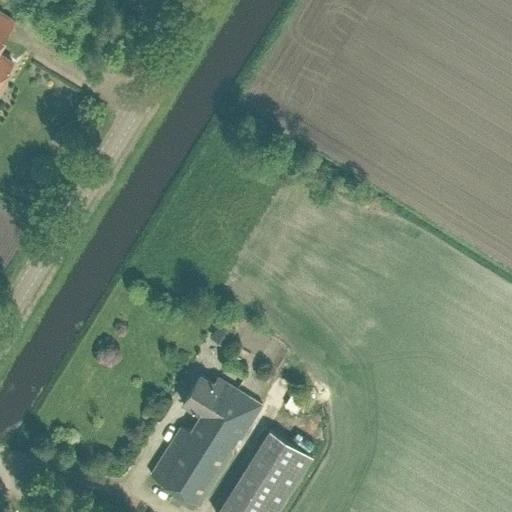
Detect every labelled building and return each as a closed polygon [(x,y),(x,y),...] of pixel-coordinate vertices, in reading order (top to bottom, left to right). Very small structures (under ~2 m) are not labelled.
[(0,81),(12,62),(0,55),(0,41),(15,18),(0,9),(0,81)] [(107,147),(109,134),(95,132),(93,145),(107,147)] [(235,330),(221,320),(210,337),(224,347),(235,330)] [(243,378),(250,367),(232,356),(225,367),(243,378)] [(214,382),(200,374),(182,402),(201,414),(191,430),(182,424),(151,474),(200,504),(262,404),(218,376),(214,382)] [(291,412),(299,400),(287,392),(279,404),(291,412)] [(278,511),(313,456),(270,429),(217,511),(278,511)]
